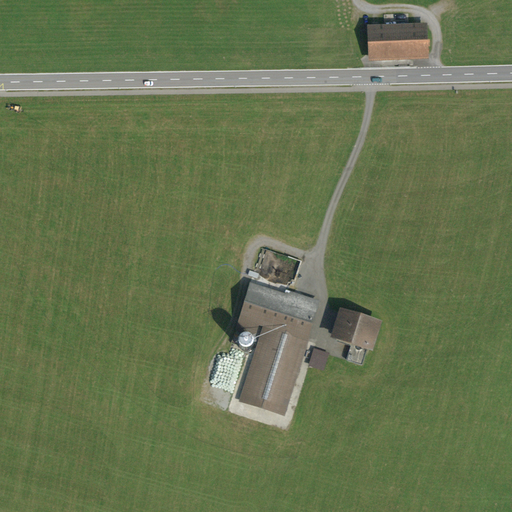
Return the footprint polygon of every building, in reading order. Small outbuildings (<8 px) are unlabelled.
[(430,29),(374,32),(376,64),(432,61),(430,29)] [(293,289),(301,265),(267,254),(259,277),(293,289)] [(321,308),(254,287),(243,325),(266,332),(243,405),(288,418),(321,308)] [(342,311),(335,334),(368,344),(376,321),(342,311)] [(308,371),(323,376),(330,356),(314,352),(308,371)]
